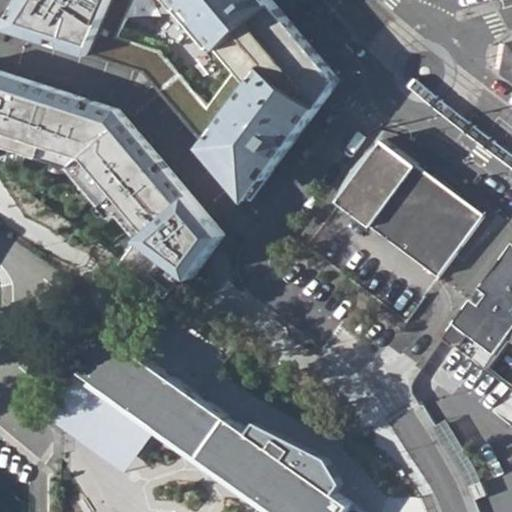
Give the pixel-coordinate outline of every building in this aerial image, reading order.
[(256,201),(302,137),(330,98),(337,70),(278,0),(24,0),(6,29),(112,62),(122,38),(137,0),(175,0),(216,48),(222,43),(242,67),(212,107),(195,130),(256,201)] [(147,74),(195,130),(212,107),(163,51),(122,38),(112,62),(147,74)] [(0,69),(0,146),(1,145),(75,170),(118,219),(124,214),(148,242),(142,247),(129,266),(175,299),(193,275),(199,280),(232,235),(123,107),(0,69)] [(337,70),(330,98),(344,79),(337,70)] [(340,199),(442,275),(488,213),(467,198),(461,194),(386,138),(340,199)] [(511,337),(511,334),(511,248),(511,250),(509,253),(454,325),(496,356),(511,337)] [(289,511),(372,511),(346,489),(353,476),(341,452),(267,414),(257,426),(212,395),(111,328),(84,366),(270,498),(289,511)] [(289,511),(270,498),(259,511),(289,511)]
